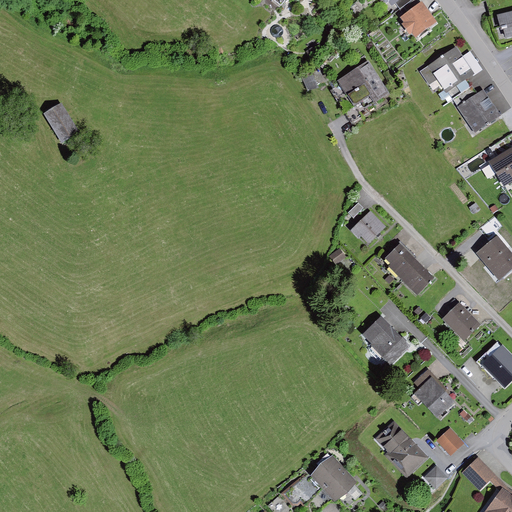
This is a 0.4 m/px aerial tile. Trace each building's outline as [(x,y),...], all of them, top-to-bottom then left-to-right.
[(398,0),(395,3),(400,9),(404,6),(412,0),(398,0)] [(412,0),(404,6),(408,12),(420,3),(417,0),(412,0)] [(408,12),(400,17),(404,22),(402,24),(409,35),(413,33),(416,36),(436,22),(422,1),(420,3),(408,12)] [(504,26),(511,24),(511,12),(498,16),(501,27),(504,26)] [(314,46),(307,51),(311,58),(318,53),(314,46)] [(456,47),(420,71),(429,84),(437,79),(447,93),(448,92),(466,80),(475,74),(456,47)] [(369,60),(338,81),(340,84),(330,91),(352,123),(370,112),(366,108),(390,93),(369,60)] [(313,70),(302,74),(308,91),(319,87),(313,70)] [(388,81),(393,78),(389,70),(383,73),(388,81)] [(448,92),(453,99),(470,87),(466,80),(448,92)] [(470,87),(453,99),(476,132),(501,115),(483,90),(477,94),(472,86),(470,87)] [(61,103),(44,114),(61,144),(79,133),(61,103)] [(511,148),(489,162),(490,164),(482,169),(488,179),(496,175),(504,188),(511,182),(511,148)] [(358,203),(348,213),(354,218),(363,208),(358,203)] [(476,203),(469,208),(473,214),(480,209),(476,203)] [(495,205),(490,208),(493,213),(499,210),(495,205)] [(385,226),(371,211),(351,230),(359,238),(361,236),(368,242),(385,226)] [(511,268),(511,259),(496,239),(475,255),(496,281),(511,268)] [(401,279),(418,262),(400,244),(385,259),(391,264),(388,266),(401,279)] [(340,250),(330,258),(337,268),(347,260),(340,250)] [(434,278),(418,262),(401,279),(416,295),(434,278)] [(390,275),(385,280),(389,284),(394,280),(390,275)] [(458,303),(440,319),(461,341),(478,325),(458,303)] [(419,307),(414,312),(418,315),(423,311),(419,307)] [(426,313),(421,318),(426,323),(431,318),(426,313)] [(412,347),(381,316),(362,334),(373,345),(368,350),(378,361),(382,356),(392,366),(412,347)] [(511,354),(498,340),(476,362),(482,368),(484,367),(505,388),(511,381),(511,354)] [(419,389),(435,375),(429,369),(413,383),(419,389)] [(419,389),(414,394),(437,419),(456,402),(449,395),(451,393),(435,375),(419,389)] [(464,410),(460,414),(466,421),(471,417),(464,410)] [(394,421),(376,439),(388,452),(385,455),(408,479),(430,458),(394,421)] [(449,429),(436,441),(448,456),(462,444),(449,429)] [(321,465),(310,474),(308,473),(284,494),(292,504),(297,504),(301,500),(305,505),(319,493),(316,490),(319,487),(324,491),(347,471),(333,455),(331,457),(328,454),(319,462),(321,465)] [(494,475),(478,458),(461,473),(478,491),(489,480),(494,475)] [(436,466),(424,477),(435,489),(447,478),(436,466)] [(347,471),(324,491),(334,503),(339,499),(347,491),(357,482),(347,471)] [(511,491),(509,489),(494,475),(489,480),(501,491),(503,488),(511,494),(511,491)] [(511,511),(511,494),(503,488),(501,491),(485,511),(511,511)] [(347,491),(339,499),(347,507),(355,499),(347,491)] [(279,496),(268,506),(273,511),(290,511),(292,511),(279,496)] [(383,501),(379,506),(384,511),(389,506),(383,501)]
